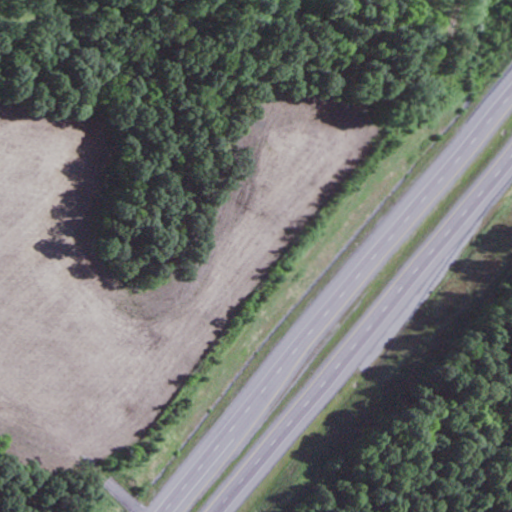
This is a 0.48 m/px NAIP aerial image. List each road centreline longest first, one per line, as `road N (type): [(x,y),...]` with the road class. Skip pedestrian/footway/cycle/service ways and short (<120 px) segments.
road 1 (trunk): [(511,84),(165,511)]
road 2 (trunk): [(217,511),(511,149)]
